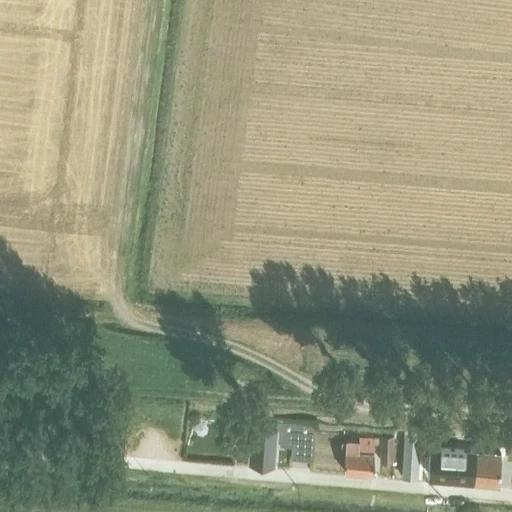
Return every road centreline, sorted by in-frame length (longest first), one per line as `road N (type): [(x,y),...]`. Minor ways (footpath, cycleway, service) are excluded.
road 1 (track): [(153,0),(117,296),(122,322),(179,333),(254,362),(317,400),(511,419)]
road 2 (unclassified): [(511,497),(121,463)]
road 3 (track): [(0,317),(122,322)]
